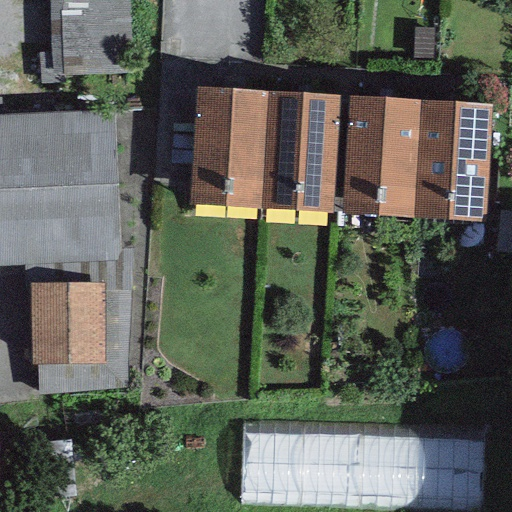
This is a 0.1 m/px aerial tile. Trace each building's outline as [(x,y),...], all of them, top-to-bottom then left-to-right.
[(131,0),(46,0),(51,80),(136,76),(131,0)] [(261,87),(197,82),(190,197),(256,199),(261,87)] [(337,90),(261,87),(256,199),(332,202),(337,90)] [(422,99),(352,95),(346,201),(416,205),(422,99)] [(492,103),(422,99),(416,205),(487,209),(492,103)] [(116,123),(0,124),(0,278),(24,278),(26,415),(135,413),(132,256),(119,257),(116,123)] [(246,511),(484,511),(485,443),(247,443),(246,511)]
